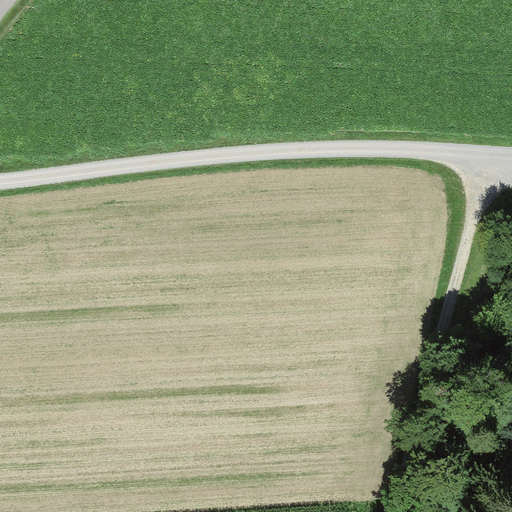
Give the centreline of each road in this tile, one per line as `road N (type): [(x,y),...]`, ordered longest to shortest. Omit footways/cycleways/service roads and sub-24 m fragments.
road 1 (track): [(0,184),(172,161),(386,151),(511,156)]
road 2 (track): [(484,154),(404,511)]
